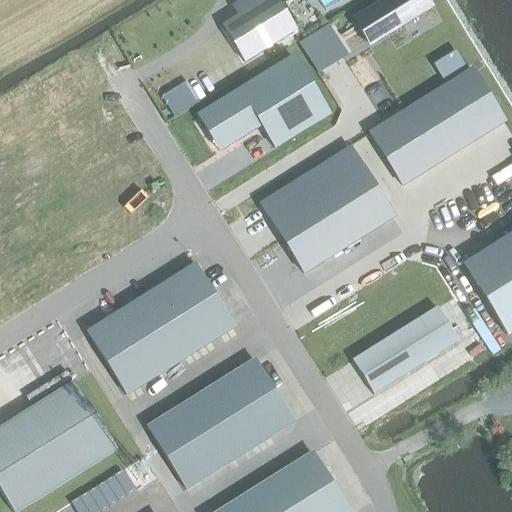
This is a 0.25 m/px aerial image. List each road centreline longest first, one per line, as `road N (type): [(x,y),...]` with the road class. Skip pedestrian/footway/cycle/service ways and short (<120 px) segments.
road 1 (unclassified): [(202,215),(367,470),(383,511)]
road 2 (unknown): [(271,321),(355,265),(510,138)]
road 3 (unclassified): [(0,340),(202,215)]
road 4 (unknown): [(336,421),(159,511)]
road 5 (unclassified): [(125,84),(202,215)]
